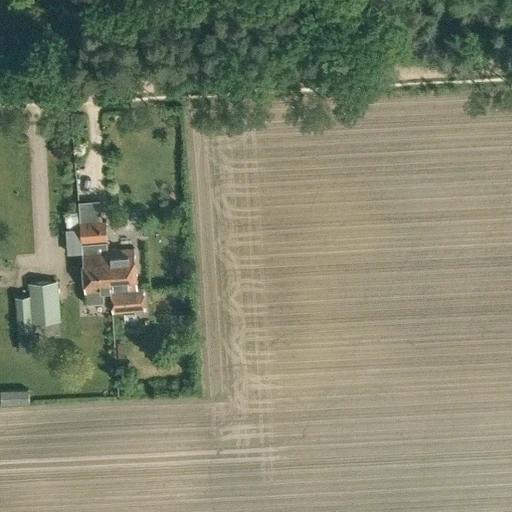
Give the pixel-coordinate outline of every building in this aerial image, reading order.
[(82,239),(82,241),(108,239),(106,223),(92,224),(91,201),(79,201),(80,211),(82,239)] [(104,292),(111,291),(108,249),(108,241),(81,243),(85,293),(86,293),(87,302),(105,301),(104,292)] [(111,291),(113,311),(146,309),(144,286),(138,287),(134,247),(108,249),(111,291)] [(33,282),(34,264),(23,263),(21,281),(33,282)] [(16,295),(19,330),(33,329),(32,321),(61,319),(57,281),(29,282),(30,294),(16,295)] [(39,351),(37,333),(20,334),(21,352),(39,351)] [(29,388),(0,389),(0,390),(1,403),(30,402),(29,388)]
